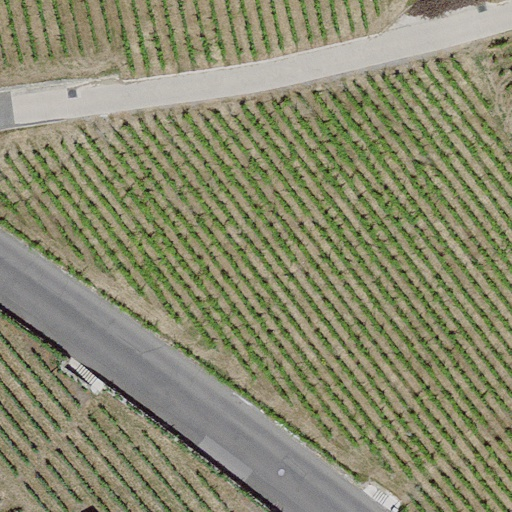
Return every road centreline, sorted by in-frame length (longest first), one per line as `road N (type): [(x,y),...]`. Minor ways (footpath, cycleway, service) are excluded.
road 1 (track): [(511,11),(285,70),(0,109)]
road 2 (unclassified): [(0,247),(354,511)]
